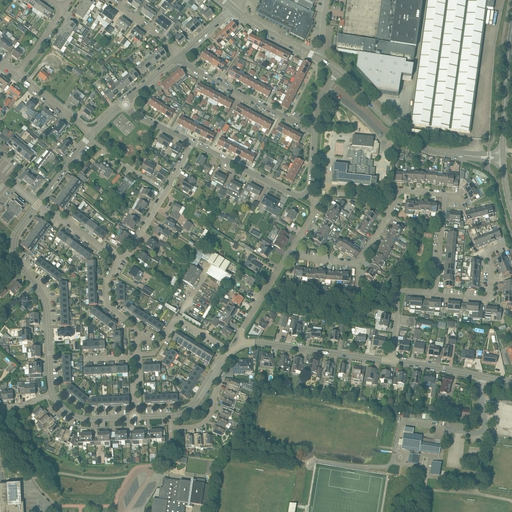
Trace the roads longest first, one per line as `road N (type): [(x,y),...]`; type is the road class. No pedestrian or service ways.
road 1 (unclassified): [(52,393),(43,299),(12,248),(37,204)]
road 2 (residential): [(314,130),(179,57)]
road 3 (unclassified): [(391,360),(242,344)]
road 4 (residential): [(444,194),(397,193),(357,263)]
road 5 (residential): [(307,195),(193,142)]
road 6 (residential): [(434,290),(486,299),(492,266),(485,252),(505,243)]
